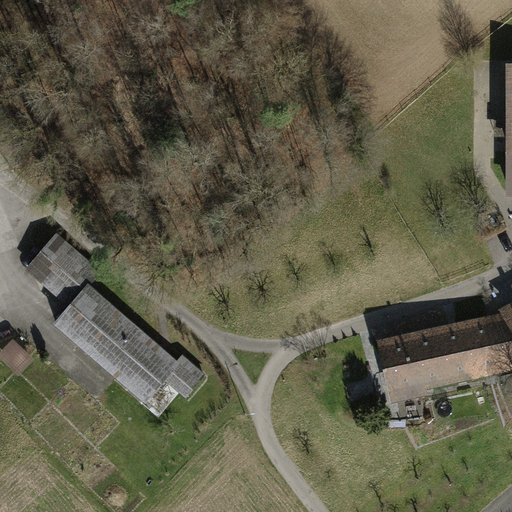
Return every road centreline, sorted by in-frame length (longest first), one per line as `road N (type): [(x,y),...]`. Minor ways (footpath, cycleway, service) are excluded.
road 1 (unclassified): [(0,179),(145,277),(212,337)]
road 2 (unclassified): [(511,267),(295,345)]
road 3 (unclassified): [(259,405),(274,450),(323,511)]
